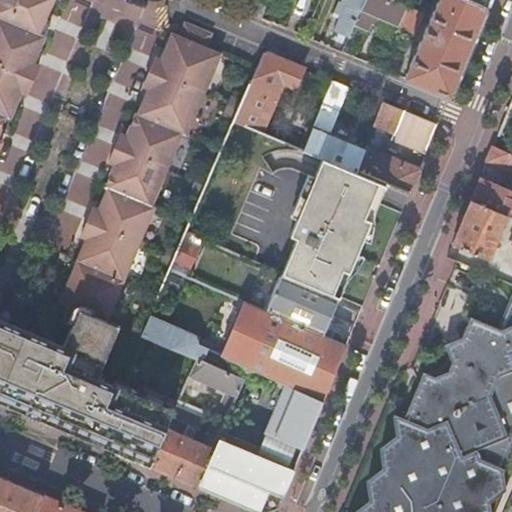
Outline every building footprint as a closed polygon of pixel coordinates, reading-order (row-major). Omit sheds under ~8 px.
[(0,0),(0,35),(27,47),(39,52),(45,36),(40,34),(46,20),(54,0),(0,0)] [(335,32),(350,38),(355,26),(365,0),(343,0),(342,3),(340,2),(335,14),(341,17),(335,32)] [(393,0),(365,0),(355,26),(366,31),(369,23),(377,27),(380,20),(401,28),(410,7),(393,0)] [(469,52),(487,8),(467,0),(439,0),(407,75),(409,81),(450,98),(469,52)] [(467,0),(487,8),(490,0),(467,0)] [(250,15),(261,20),(266,9),(255,4),(250,15)] [(425,13),(410,7),(401,28),(415,34),(425,13)] [(51,22),(46,20),(40,34),(45,36),(51,22)] [(136,114),(129,131),(163,148),(164,147),(175,151),(183,134),(187,136),(221,55),(207,49),(209,43),(213,33),(186,22),(180,37),(173,34),(162,60),(150,89),(138,115),(136,114)] [(119,388),(98,379),(120,325),(108,320),(80,309),(64,347),(33,335),(0,320),(0,132),(7,117),(11,118),(22,92),(34,63),(39,52),(27,47),(0,35),(0,401),(4,403),(9,405),(60,427),(96,442),(152,466),(162,442),(167,431),(167,430),(172,418),(175,413),(175,412),(165,408),(149,401),(119,388)] [(304,70),(265,54),(261,64),(253,82),(235,122),(263,134),(285,85),(296,89),(299,80),(304,70)] [(144,87),(150,89),(162,60),(156,58),(144,87)] [(34,63),(22,92),(28,95),(40,65),(34,63)] [(314,128),(330,134),(349,89),(333,82),(314,128)] [(439,125),(384,103),(375,126),(429,148),(439,125)] [(345,141),(330,134),(314,128),(304,151),(323,159),(356,173),(366,149),(345,141)] [(61,300),(80,309),(108,320),(156,208),(152,206),(175,151),(164,147),(163,148),(129,131),(127,136),(115,165),(106,187),(109,189),(99,210),(87,239),(61,300)] [(121,133),(108,162),(115,165),(127,136),(121,133)] [(419,171),(366,149),(356,173),(387,186),(409,195),(419,171)] [(511,156),(493,149),(487,162),(511,172),(511,156)] [(316,176),(309,194),(299,217),(290,238),(296,240),(282,274),(334,297),(344,273),(350,276),(357,258),(361,248),(365,239),(370,227),(374,229),(377,223),(377,222),(373,221),(376,213),(387,186),(356,173),(323,159),(316,176)] [(292,215),(299,217),(309,194),(316,176),(310,173),(292,215)] [(511,192),(480,180),(471,202),(507,217),(511,219),(511,192)] [(471,202),(452,246),(462,250),(469,253),(489,261),(507,217),(471,202)] [(81,237),(87,239),(99,210),(93,208),(81,237)] [(377,225),(377,223),(374,229),(370,227),(365,239),(371,242),(374,237),(376,231),(377,225)] [(186,276),(203,239),(188,232),(171,269),(186,276)] [(364,261),(357,258),(350,276),(346,284),(348,283),(354,276),(360,269),(364,261)] [(334,297),(340,299),(346,284),(350,276),(344,273),(334,297)] [(334,314),(340,299),(334,297),(282,274),(267,312),(332,341),(338,327),(330,323),(334,314)] [(511,295),(498,330),(471,319),(462,340),(455,343),(446,347),(452,364),(448,374),(418,386),(426,404),(407,411),(403,422),(394,418),(395,439),(380,451),(381,473),(366,484),(369,504),(358,511),(491,511),(491,505),(506,492),(503,472),(511,449),(511,295)] [(335,375),(346,347),(332,341),(267,312),(243,302),(222,352),(220,356),(285,385),(323,402),(335,375)] [(150,318),(143,335),(163,344),(191,357),(194,352),(196,345),(198,341),(150,318)] [(196,345),(202,348),(220,356),(222,352),(198,341),(196,345)] [(171,474),(198,486),(219,438),(222,432),(244,382),(198,361),(191,377),(225,392),(221,402),(225,404),(223,409),(220,408),(210,432),(208,432),(207,434),(209,435),(204,447),(167,430),(167,431),(162,442),(152,466),(171,474)] [(323,402),(285,385),(265,433),(277,438),(297,446),(299,447),(304,449),(323,402)] [(151,397),(149,401),(165,408),(167,403),(151,397)] [(177,408),(175,412),(175,413),(172,418),(199,430),(203,420),(177,408)] [(259,447),(222,432),(219,438),(257,454),(259,447)] [(277,438),(265,433),(259,447),(257,454),(288,468),(293,457),(297,446),(277,438)] [(257,454),(219,438),(198,486),(232,500),(259,511),(264,511),(275,508),(280,495),(285,497),(295,471),(288,468),(257,454)] [(17,484),(0,477),(0,511),(36,511),(44,496),(17,484)] [(81,511),(44,496),(36,511),(81,511)]
